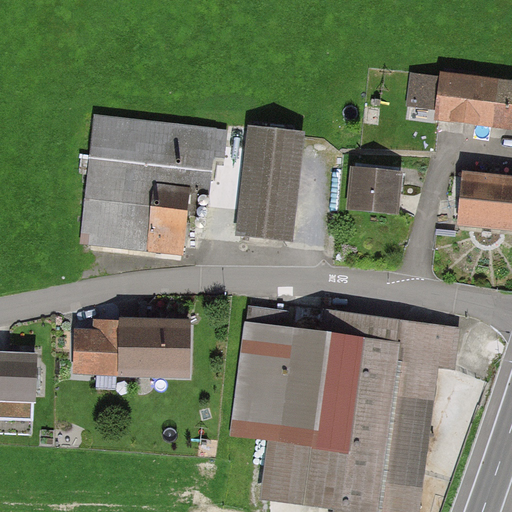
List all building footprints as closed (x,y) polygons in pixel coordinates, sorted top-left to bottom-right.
[(511,131),(511,83),(439,74),(438,80),(434,111),(433,120),(511,131)] [(434,111),(438,80),(411,76),(407,107),(434,111)] [(356,83),(329,80),(326,106),(354,109),(356,83)] [(227,133),(93,116),(82,246),(182,257),(192,193),(209,195),(213,158),(224,159),(227,133)] [(300,135),(250,130),(235,241),(287,247),(300,135)] [(354,172),(349,215),(394,220),(398,177),(354,172)] [(511,231),(511,179),(457,175),(453,227),(511,231)] [(329,511),(422,511),(438,370),(457,372),(461,328),(259,305),(257,325),(243,323),(230,437),(264,441),(258,502),(288,505),(330,510),(329,511)] [(105,376),(108,319),(77,318),(75,375),(105,376)] [(185,378),(190,322),(108,319),(105,376),(185,378)] [(0,356),(0,399),(44,400),(44,356),(0,356)]
